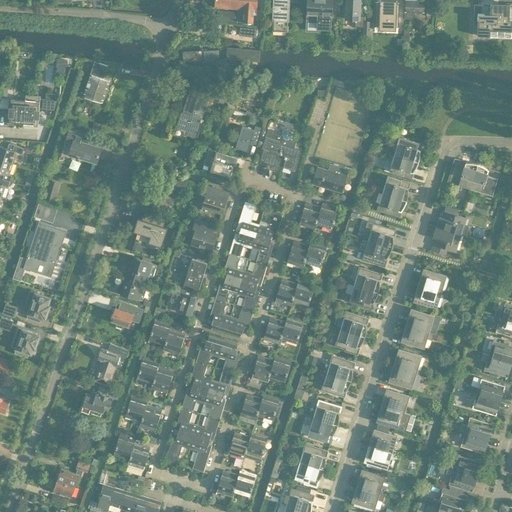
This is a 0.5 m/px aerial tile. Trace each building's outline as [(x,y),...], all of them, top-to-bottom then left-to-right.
[(214,0),(215,0),(216,0),(215,7),(244,9),(243,22),(252,23),(253,14),(256,14),(257,0),(214,0)] [(274,0),(273,31),(287,32),(288,0),(274,0)] [(332,0),(307,0),(307,14),(318,14),(317,28),(330,29),(331,15),(332,15),(332,0)] [(346,13),(345,19),(345,27),(363,27),(364,16),(360,16),(360,0),(346,0),(346,7),(344,7),(344,13),(346,13)] [(375,2),(374,26),(379,26),(379,30),(396,30),(396,27),(398,27),(399,3),(397,3),(397,1),(381,0),(379,0),(380,2),(375,2)] [(424,12),(424,1),(408,0),(405,0),(404,19),(417,19),(417,14),(419,14),(419,12),(424,12)] [(511,31),(511,27),(511,19),(509,19),(510,5),(490,4),(490,13),(477,13),(477,19),(478,19),(477,36),(490,36),(490,30),(511,31)] [(212,23),(210,31),(220,33),(221,24),(212,23)] [(58,59),(57,74),(65,75),(66,66),(67,66),(67,60),(58,59)] [(103,78),(107,66),(94,61),(84,93),(80,92),(79,97),(85,99),(86,96),(102,102),(110,80),(103,78)] [(209,96),(190,89),(182,114),(181,113),(176,129),(184,132),(184,134),(196,138),(202,120),(201,119),(209,96)] [(38,126),(40,101),(40,96),(26,95),(25,100),(24,123),(34,124),(34,126),(38,126)] [(25,100),(15,99),(11,99),(9,124),(13,124),(13,122),(24,123),(25,100)] [(225,111),(257,122),(259,117),(226,106),(225,111)] [(257,145),(263,128),(255,125),(254,129),(242,126),(236,147),(248,151),(250,143),(257,145)] [(301,149),(294,147),(296,141),(290,139),(292,134),(290,130),(286,129),(283,131),(282,133),(268,128),(263,127),(263,128),(257,145),(257,146),(262,147),(261,149),(263,149),(260,160),(268,162),(266,168),(275,171),(277,163),(279,163),(278,165),(294,170),(301,149)] [(101,147),(81,142),(83,135),(69,131),(66,141),(73,143),(69,154),(76,156),(76,157),(78,158),(79,157),(96,162),(101,147)] [(399,137),(394,154),(419,161),(419,160),(419,159),(419,158),(420,157),(420,154),(420,153),(420,150),(422,144),(399,137)] [(0,146),(0,159),(13,163),(16,152),(22,154),(24,148),(9,143),(7,149),(0,146)] [(238,158),(216,151),(209,149),(204,164),(211,166),(210,171),(219,173),(230,177),(234,164),(236,164),(238,158)] [(419,161),(394,154),(389,171),(411,178),(413,171),(415,169),(416,167),(417,166),(418,164),(418,162),(419,161)] [(0,178),(10,181),(12,175),(9,174),(13,163),(0,159),(0,178)] [(74,159),(72,167),(78,169),(80,161),(74,159)] [(448,181),(470,188),(477,164),(475,163),(473,163),(470,162),(469,162),(467,162),(455,159),(448,181)] [(341,192),(348,169),(332,164),(330,171),(317,167),(312,183),(341,192)] [(481,165),(479,164),(477,164),(470,188),(492,195),(499,172),(487,169),(485,167),(483,166),(481,165)] [(501,174),(499,181),(505,183),(507,176),(501,174)] [(387,176),(382,193),(407,200),(408,195),(408,189),(410,183),(387,176)] [(0,197),(1,197),(5,186),(8,187),(10,181),(0,178),(0,197)] [(176,179),(173,186),(186,190),(189,184),(176,179)] [(49,181),(44,199),(54,201),(56,195),(53,195),(56,183),(49,181)] [(176,189),(157,183),(151,202),(170,208),(176,189)] [(202,207),(222,213),(227,199),(224,198),(226,191),(206,185),(204,193),(206,193),(202,207)] [(407,200),(382,193),(377,210),(399,217),(402,210),(403,208),(404,206),(405,205),(406,203),(407,200)] [(245,201),(237,228),(240,229),(240,231),(255,236),(259,224),(251,221),(256,204),(245,201)] [(304,207),(299,223),(315,228),(316,223),(321,207),(309,203),(308,208),(304,207)] [(339,207),(326,203),(325,208),(321,207),(316,223),(332,228),(339,207)] [(38,204),(34,217),(41,219),(45,206),(38,204)] [(264,207),(259,224),(255,236),(271,240),(271,238),(275,239),(283,213),(264,207)] [(144,211),(142,218),(164,226),(166,219),(144,211)] [(444,211),(442,217),(440,217),(436,227),(460,234),(466,236),(469,227),(463,225),(465,218),(444,211)] [(147,241),(160,246),(167,227),(164,226),(142,218),(137,217),(132,230),(149,236),(147,241)] [(53,268),(61,244),(53,241),(55,235),(57,236),(60,228),(39,221),(37,229),(38,229),(31,252),(30,251),(24,267),(37,271),(40,263),(43,264),(43,265),(53,268)] [(191,244),(211,250),(216,234),(212,233),(214,226),(196,221),(193,228),(196,229),(191,244)] [(393,237),(395,230),(373,223),(367,221),(364,230),(370,231),(368,240),(392,248),(392,246),(393,245),(393,244),(393,242),(393,239),(393,238),(393,237)] [(460,234),(436,227),(434,234),(433,237),(435,238),(434,244),(443,247),(441,253),(459,258),(461,251),(456,249),(460,234)] [(239,233),(235,232),(229,253),(228,252),(228,253),(240,256),(244,245),(251,248),(255,236),(240,231),(239,233)] [(271,240),(255,236),(251,248),(259,250),(256,261),(268,265),(267,264),(273,244),(270,243),(271,240)] [(392,248),(368,240),(362,259),(384,266),(387,257),(388,255),(389,254),(390,252),(391,250),(392,248)] [(292,245),(287,261),(303,266),(305,261),(304,261),(309,245),(297,241),(296,246),(292,245)] [(313,246),(309,245),(304,261),(305,261),(320,266),(327,245),(314,241),(313,246)] [(229,253),(223,273),(226,275),(225,277),(241,282),(245,270),(237,267),(240,256),(228,253),(229,253)] [(157,276),(159,269),(162,270),(164,263),(162,262),(162,261),(160,261),(159,265),(153,263),(150,262),(151,259),(143,256),(142,260),(128,255),(127,261),(131,262),(129,269),(130,269),(127,277),(146,283),(149,275),(153,276),(154,275),(157,276)] [(199,288),(207,263),(192,258),(184,283),(194,286),(199,288)] [(268,265),(256,261),(253,272),(245,270),(241,282),(256,287),(257,284),(261,285),(267,265),(268,265)] [(359,267),(354,284),(378,292),(379,291),(379,289),(380,287),(380,286),(380,283),(380,281),(382,274),(359,267)] [(421,278),(419,284),(444,292),(445,290),(441,289),(446,275),(425,269),(422,279),(421,278)] [(140,300),(146,283),(127,277),(125,282),(124,282),(122,289),(118,287),(116,293),(120,294),(121,294),(129,296),(128,299),(135,301),(136,299),(140,300)] [(225,279),(221,278),(215,299),(214,298),(214,299),(226,302),(229,291),(237,294),(241,282),(225,277),(225,279)] [(291,304),(293,300),(298,283),(286,280),(284,284),(280,283),(275,299),(291,304)] [(301,284),(298,283),(293,300),(308,305),(315,283),(303,280),(301,284)] [(256,287),(241,282),(237,294),(245,296),(242,307),(254,311),(254,310),(253,310),(259,290),(256,289),(256,287)] [(193,291),(194,286),(184,283),(182,288),(193,291)] [(378,294),(378,293),(378,292),(354,284),(351,295),(346,293),(344,300),(349,302),(349,301),(371,308),(373,301),(375,299),(376,297),(377,295),(378,294)] [(444,292),(419,284),(417,291),(418,291),(416,301),(436,307),(440,293),(444,294),(444,292)] [(193,291),(182,288),(181,288),(180,292),(192,296),(193,291)] [(45,318),(49,305),(47,304),(50,297),(29,290),(23,311),(28,313),(27,318),(39,322),(41,317),(43,318),(43,317),(45,318)] [(191,314),(196,298),(196,297),(192,296),(180,292),(177,291),(174,302),(178,304),(176,310),(191,315),(191,314)] [(215,299),(208,319),(212,321),(211,323),(211,322),(211,323),(213,324),(211,329),(225,334),(224,334),(225,334),(231,316),(223,313),(226,302),(214,299),(215,299)] [(129,326),(131,318),(138,320),(142,308),(122,302),(119,309),(115,307),(111,320),(116,322),(115,326),(123,328),(124,325),(129,326)] [(496,309),(494,315),(511,320),(511,304),(505,302),(502,310),(496,309)] [(14,317),(17,307),(6,303),(3,313),(14,317)] [(254,311),(242,307),(238,318),(231,316),(225,334),(239,338),(241,332),(243,333),(243,332),(242,332),(243,330),(247,331),(253,311),(254,311)] [(439,317),(433,315),(413,309),(410,319),(408,318),(406,324),(434,333),(439,317)] [(346,311),(341,328),(365,336),(366,334),(366,332),(366,330),(366,327),(366,326),(366,325),(368,318),(346,311)] [(511,320),(494,315),(492,321),(498,323),(495,332),(511,336),(511,320)] [(1,317),(0,320),(0,326),(10,330),(13,321),(1,317)] [(149,339),(164,344),(170,328),(166,327),(167,322),(155,318),(149,339)] [(269,321),(264,338),(280,343),(281,338),(286,322),(274,318),(272,323),(269,321)] [(289,323),(286,322),(281,338),(297,343),(303,322),(291,318),(289,323)] [(432,340),(434,333),(406,324),(404,331),(406,332),(403,341),(424,347),(426,339),(432,340)] [(35,348),(39,336),(37,335),(37,334),(18,327),(15,336),(20,337),(14,353),(27,357),(29,352),(31,353),(33,347),(35,348)] [(182,331),(170,328),(164,344),(163,349),(179,354),(184,337),(180,336),(182,331)] [(365,336),(341,328),(335,345),(345,348),(344,350),(357,354),(360,345),(361,344),(362,342),(363,340),(364,338),(365,336)] [(205,342),(202,341),(196,361),(195,361),(195,362),(207,365),(210,354),(218,357),(224,338),(223,338),(209,334),(207,340),(206,339),(206,340),(205,342)] [(433,339),(441,342),(443,336),(434,334),(433,339)] [(224,338),(218,357),(226,359),(222,370),(234,374),(234,373),(240,353),(236,352),(237,350),(238,349),(236,349),(238,343),(224,339),(224,338)] [(511,346),(493,340),(488,355),(511,362),(511,358),(511,346)] [(128,350),(110,343),(107,350),(102,349),(101,350),(100,351),(99,355),(99,356),(99,358),(104,360),(100,371),(99,371),(98,375),(97,379),(94,379),(108,384),(119,355),(126,357),(128,350)] [(396,358),(394,365),(420,373),(420,371),(417,370),(421,356),(401,349),(398,359),(396,358)] [(153,382),(158,366),(154,365),(156,360),(146,357),(147,352),(142,351),(141,355),(143,356),(137,377),(152,382),(153,382)] [(488,355),(482,353),(480,359),(486,361),(484,370),(507,377),(510,367),(509,367),(511,362),(488,355)] [(314,367),(317,357),(311,355),(308,365),(314,367)] [(268,381),(269,376),(274,360),(262,356),(261,361),(257,360),(252,376),(268,381)] [(285,381),(290,366),(293,367),(295,361),(291,360),(279,356),(278,361),(274,360),(269,376),(285,381)] [(332,356),(327,373),(351,380),(352,375),(353,369),(355,363),(332,356)] [(0,371),(6,373),(10,361),(0,357),(0,371)] [(195,362),(189,382),(193,383),(192,386),(207,391),(211,379),(203,376),(207,365),(195,362)] [(420,373),(394,365),(392,371),(394,372),(391,381),(411,387),(416,373),(419,374),(420,373)] [(170,370),(158,366),(153,382),(152,382),(151,387),(167,392),(172,376),(168,374),(170,370)] [(234,374),(222,370),(219,381),(211,379),(207,391),(223,395),(224,393),(227,394),(234,374)] [(351,380),(327,373),(322,390),(344,397),(346,390),(348,388),(348,387),(349,385),(350,382),(351,380)] [(481,378),(476,393),(499,400),(501,395),(502,395),(505,386),(481,378)] [(110,407),(112,398),(116,400),(118,393),(108,389),(99,386),(97,393),(96,392),(94,396),(86,393),(82,405),(83,406),(81,411),(88,413),(90,408),(102,412),(105,405),(110,407)] [(191,388),(188,387),(181,407),(193,411),(196,400),(204,403),(207,391),(192,386),(191,388)] [(302,400),(305,391),(297,388),(294,398),(302,400)] [(383,398),(382,405),(407,413),(408,411),(404,410),(409,396),(388,389),(385,399),(383,398)] [(223,395),(207,391),(204,403),(212,405),(208,416),(220,420),(220,419),(226,399),(222,398),(223,395)] [(499,400),(476,393),(472,408),(496,415),(499,406),(497,405),(499,400)] [(125,415),(141,420),(146,404),(143,403),(144,398),(132,394),(125,415)] [(245,398),(240,414),(256,419),(258,414),(257,414),(262,398),(250,394),(249,399),(245,398)] [(273,419),(279,402),(282,403),(283,399),(267,394),(266,399),(262,398),(257,414),(258,414),(273,419)] [(0,410),(5,413),(6,410),(8,409),(9,405),(8,403),(9,400),(4,398),(4,396),(0,395),(0,410)] [(319,400),(313,417),(338,424),(338,423),(339,421),(339,418),(339,416),(339,413),(341,407),(319,400)] [(158,408),(146,404),(141,420),(139,425),(155,430),(160,414),(157,413),(158,408)] [(405,429),(410,414),(407,413),(382,405),(380,411),(381,412),(379,421),(405,429)] [(181,408),(175,428),(179,429),(178,432),(193,436),(197,424),(189,422),(193,411),(181,407),(181,408)] [(205,427),(197,424),(193,436),(209,441),(210,439),(213,440),(219,420),(220,420),(208,416),(205,427)] [(338,424),(313,417),(308,436),(330,443),(333,434),(334,432),(335,430),(336,429),(336,428),(337,427),(338,424)] [(459,430),(465,432),(465,431),(487,438),(489,433),(490,434),(493,424),(485,422),(477,419),(469,417),(467,425),(461,423),(459,430)] [(371,438),(369,445),(395,453),(396,451),(392,450),(396,436),(376,429),(373,439),(371,438)] [(465,431),(465,432),(460,446),(484,454),(487,444),(486,444),(487,438),(465,431)] [(177,434),(173,433),(165,460),(177,463),(182,446),(190,449),(193,436),(178,432),(177,434)] [(113,454),(129,458),(129,459),(134,442),(131,441),(132,436),(120,433),(113,454)] [(246,453),(251,436),(238,433),(237,437),(233,436),(228,452),(244,457),(245,457),(246,453)] [(260,461),(268,436),(255,433),(254,437),(251,436),(246,453),(245,457),(260,462),(260,461)] [(209,441),(193,436),(190,449),(197,451),(192,468),(204,471),(212,445),(208,444),(209,441)] [(146,446),(134,442),(129,459),(129,458),(127,463),(144,468),(149,452),(145,451),(146,446)] [(305,444),(300,461),(324,468),(325,466),(325,464),(325,461),(325,459),(325,458),(327,451),(305,444)] [(395,453),(369,445),(367,451),(369,452),(366,461),(387,468),(391,454),(394,455),(395,453)] [(449,462),(447,468),(476,477),(477,471),(478,472),(481,462),(457,455),(455,463),(449,462)] [(57,479),(57,480),(75,486),(79,475),(81,476),(83,471),(87,473),(90,463),(79,459),(75,469),(76,469),(75,473),(60,468),(59,473),(56,473),(55,477),(57,479)] [(324,468),(300,461),(295,478),(304,481),(304,483),(316,487),(319,478),(320,476),(322,474),(323,472),(323,471),(324,468)] [(476,477),(447,468),(445,474),(451,476),(448,484),(472,492),(475,482),(474,482),(476,477)] [(359,479),(357,485),(383,493),(383,491),(380,490),(384,476),(364,470),(361,479),(359,479)] [(233,496),(234,491),(239,474),(227,471),(225,476),(221,474),(216,491),(233,496)] [(242,476),(239,474),(234,491),(250,496),(256,475),(244,471),(242,476)] [(71,498),(75,486),(57,480),(56,480),(54,481),(53,485),(54,487),(53,491),(71,498)] [(98,506),(108,509),(115,488),(103,485),(104,484),(103,483),(96,506),(98,507),(98,506)] [(385,494),(383,493),(357,485),(355,491),(357,492),(354,501),(374,508),(377,499),(382,501),(383,502),(385,494)] [(119,511),(126,492),(115,488),(108,509),(108,510),(110,510),(110,509),(118,511),(119,511)] [(291,488),(286,505),(308,511),(310,511),(311,511),(311,510),(312,508),(312,505),(312,504),(312,502),(314,495),(291,488)] [(132,511),(138,495),(126,492),(119,511),(132,511)] [(433,499),(432,505),(454,511),(460,511),(462,508),(463,509),(466,499),(442,492),(439,500),(433,499)] [(53,494),(50,501),(66,506),(68,499),(53,494)] [(144,511),(149,499),(138,495),(132,511),(144,511)] [(201,503),(208,505),(210,498),(203,496),(201,503)] [(160,502),(149,499),(144,511),(157,511),(161,501),(160,502)]
